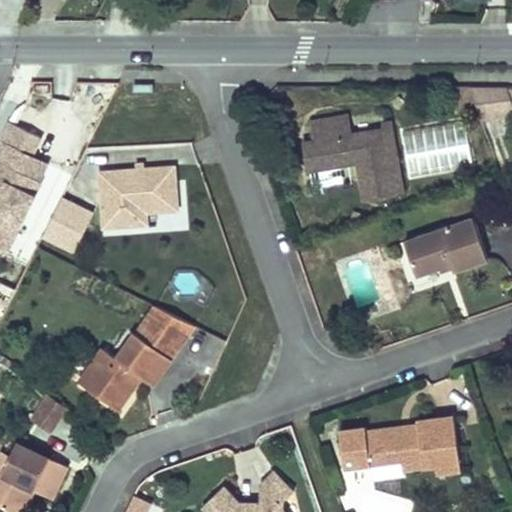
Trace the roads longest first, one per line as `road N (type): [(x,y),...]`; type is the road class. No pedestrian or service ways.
road 1 (residential): [(221,49),(227,127),(300,386)]
road 2 (secondary): [(221,49),(511,50)]
road 3 (residential): [(300,386),(130,456),(101,511)]
road 4 (residential): [(300,386),(511,312)]
road 5 (secondary): [(0,51),(221,49)]
